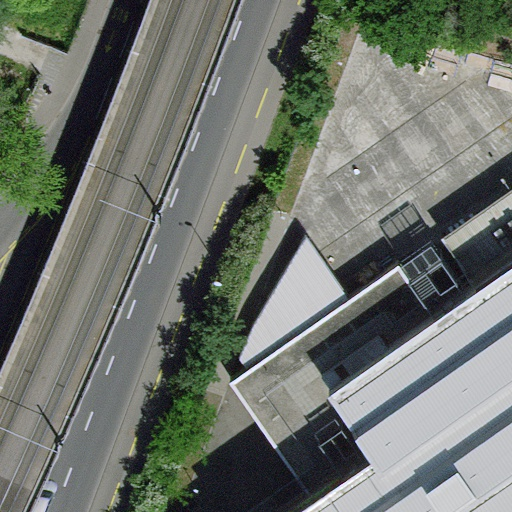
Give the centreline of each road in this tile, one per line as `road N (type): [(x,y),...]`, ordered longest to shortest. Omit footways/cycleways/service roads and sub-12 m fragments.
road 1 (primary): [(60,511),(249,0)]
road 2 (primary): [(135,0),(59,181)]
road 3 (primary): [(59,181),(0,337)]
